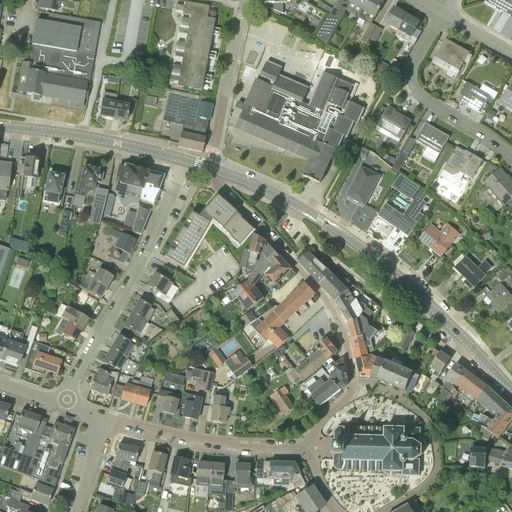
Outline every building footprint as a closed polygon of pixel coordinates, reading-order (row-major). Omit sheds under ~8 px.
[(65,0),(61,0),(39,0),(38,9),(57,12),(59,3),(64,4),(65,0)] [(282,5),(284,3),(286,3),(285,0),(264,0),(265,4),(270,4),(270,9),(286,15),(282,13),(282,5)] [(337,0),(332,9),(328,15),(334,18),(341,6),(344,0),(337,0)] [(352,0),(351,2),(363,9),(363,10),(368,0),(352,0)] [(368,0),(363,10),(363,9),(357,18),(370,25),(360,42),(366,45),(370,39),(376,27),(372,24),(385,2),(381,0),(368,0)] [(511,0),(486,0),(485,2),(510,17),(511,13),(511,0)] [(182,14),(190,16),(189,19),(182,18),(181,23),(188,24),(187,30),(180,28),(179,33),(186,35),(185,43),(177,42),(176,47),(184,48),(183,53),(175,52),(174,57),(182,58),(180,67),(173,65),(172,70),(180,72),(179,77),(171,76),(170,81),(178,82),(177,87),(201,91),(203,82),(210,84),(211,77),(204,75),(207,59),(214,60),(216,53),(209,52),(212,35),(219,37),(220,30),(213,28),(216,13),(215,13),(214,19),(207,18),(209,6),(185,2),(184,6),(176,5),(175,10),(183,11),(182,14)] [(316,8),(328,15),(332,9),(320,2),(316,8)] [(328,15),(315,38),(326,44),(346,9),(341,6),(334,18),(328,15)] [(386,23),(398,30),(399,30),(408,15),(395,8),(386,23)] [(32,45),(33,45),(94,57),(100,23),(49,14),(47,22),(36,20),(32,45)] [(399,30),(398,30),(395,36),(414,47),(422,33),(416,29),(420,22),(408,15),(399,30)] [(382,30),(376,27),(370,39),(375,42),(382,30)] [(446,39),(435,57),(459,71),(470,53),(469,53),(469,54),(446,40),(446,39)] [(33,45),(30,64),(88,75),(91,75),(94,57),(33,45)] [(88,75),(30,64),(23,62),(18,93),(33,96),(33,99),(33,100),(33,101),(34,102),(34,103),(36,103),(37,103),(38,102),(39,102),(39,101),(39,100),(40,97),(70,102),(69,107),(82,109),(84,99),(86,99),(88,88),(86,88),(88,75)] [(282,68),(267,62),(261,76),(266,79),(264,83),(256,80),(245,105),(250,107),(247,113),(244,112),(236,129),(309,161),(302,176),(320,184),(335,149),(338,150),(344,135),(348,137),(354,122),(358,124),(364,109),(346,101),(353,84),(324,71),(309,105),(302,102),(308,88),(279,75),(282,68)] [(339,62),(337,68),(346,71),(349,66),(339,62)] [(381,62),(377,68),(385,73),(389,66),(381,62)] [(377,68),(374,73),(385,80),(389,75),(385,73),(377,68)] [(480,90),(466,82),(459,95),(464,97),(461,101),(468,105),(467,106),(481,114),(491,97),(480,90)] [(99,116),(113,119),(115,103),(117,95),(103,93),(103,97),(99,116)] [(162,120),(172,123),(182,125),(182,126),(183,126),(181,133),(178,148),(201,153),(206,129),(211,105),(201,102),(201,101),(168,93),(162,120)] [(147,94),(145,104),(158,107),(160,96),(147,94)] [(115,103),(113,119),(126,122),(130,102),(123,101),(123,105),(115,103)] [(378,126),(401,139),(411,122),(388,108),(378,126)] [(496,113),(490,110),(486,117),(492,120),(496,113)] [(415,141),(440,155),(450,137),(425,123),(415,141)] [(443,171),(452,176),(458,175),(460,172),(472,179),(483,161),(472,155),(470,158),(464,155),(465,152),(457,148),(443,171)] [(361,150),(358,157),(364,160),(368,153),(361,150)] [(392,168),(399,171),(409,154),(402,150),(397,160),(393,166),(392,168)] [(26,157),(21,156),(16,190),(23,191),(24,184),(26,184),(27,178),(36,180),(39,161),(38,161),(38,158),(30,157),(30,160),(26,159),(26,157)] [(387,162),(393,166),(397,160),(390,157),(387,162)] [(0,199),(5,200),(7,191),(10,165),(0,164),(0,199)] [(497,170),(488,164),(485,170),(493,176),(497,170)] [(113,192),(123,209),(132,169),(119,166),(115,183),(114,183),(113,192)] [(100,183),(102,174),(97,173),(98,170),(89,168),(88,171),(83,170),(77,195),(74,194),(72,204),(82,207),(86,190),(92,192),(95,182),(100,183)] [(132,169),(123,209),(132,204),(138,205),(147,171),(132,168),(132,169)] [(362,168),(347,197),(365,205),(379,176),(362,168)] [(486,183),(505,205),(511,199),(511,183),(501,170),(486,183)] [(138,205),(138,207),(151,210),(164,178),(162,175),(147,171),(138,205)] [(57,205),(63,177),(56,176),(55,174),(52,173),(50,174),(49,174),(47,184),(45,186),(44,188),(45,190),(43,202),(57,205)] [(421,220),(418,218),(417,217),(427,203),(423,200),(427,194),(399,175),(394,186),(414,200),(403,216),(386,204),(379,214),(393,224),(392,224),(397,227),(400,224),(409,231),(416,222),(418,224),(421,220)] [(96,189),(87,223),(99,226),(101,215),(107,194),(107,191),(96,189)] [(107,194),(101,215),(110,216),(114,198),(113,195),(107,194)] [(190,213),(164,257),(183,268),(209,224),(202,219),(206,215),(241,246),(256,230),(216,196),(197,217),(190,213)] [(151,210),(138,207),(131,233),(140,236),(151,210)] [(63,211),(60,224),(67,225),(70,213),(63,211)] [(114,247),(129,254),(135,241),(112,230),(112,229),(107,226),(104,225),(100,234),(103,235),(108,238),(109,236),(117,240),(114,247)] [(459,235),(448,226),(441,235),(431,227),(421,239),(441,257),(459,235)] [(489,231),(482,234),(485,241),(491,238),(489,231)] [(272,248),(265,240),(261,238),(261,237),(260,237),(260,235),(257,233),(255,234),(247,269),(248,270),(254,272),(264,256),(272,248)] [(29,244),(20,241),(17,251),(26,254),(29,244)] [(92,243),(85,241),(83,248),(90,250),(92,243)] [(0,285),(13,251),(0,245),(0,285)] [(264,256),(254,272),(262,276),(264,274),(265,275),(271,269),(272,270),(276,265),(273,263),(279,257),(272,248),(264,256)] [(299,262),(319,285),(332,274),(309,253),(299,262)] [(271,269),(265,275),(275,285),(284,277),(291,270),(279,257),(273,263),(276,265),(272,270),(271,269)] [(478,270),(466,258),(456,269),(468,280),(465,283),(471,289),(474,286),(474,287),(485,276),(484,276),(491,268),(485,263),(478,270)] [(511,273),(507,268),(497,278),(502,283),(511,273)] [(88,271),(85,276),(106,288),(112,277),(99,270),(96,276),(88,271)] [(262,276),(254,272),(252,275),(248,282),(235,291),(233,288),(221,295),(223,299),(228,296),(232,302),(238,298),(254,286),(254,287),(262,276)] [(154,274),(147,287),(165,297),(172,285),(167,282),(168,282),(154,274)] [(319,285),(329,295),(341,284),(332,274),(319,285)] [(106,288),(85,276),(82,282),(89,287),(87,291),(100,299),(106,288)] [(50,293),(57,295),(58,296),(61,288),(59,288),(61,280),(54,278),(50,293)] [(329,295),(336,302),(344,294),(348,291),(354,286),(346,279),(341,284),(329,295)] [(70,284),(63,280),(61,288),(66,291),(70,284)] [(268,339),(277,349),(289,337),(279,327),(315,294),(306,284),(255,330),(266,342),(268,339)] [(511,302),(511,297),(500,284),(487,297),(496,307),(494,308),(499,314),(511,302)] [(254,286),(238,298),(248,311),(265,299),(264,298),(263,299),(254,287),(254,286)] [(336,302),(343,314),(353,309),(351,306),(352,305),(362,293),(354,286),(348,291),(344,294),(336,302)] [(348,322),(359,320),(372,300),(368,297),(362,293),(352,305),(351,306),(353,309),(343,314),(348,322)] [(348,322),(352,340),(363,337),(370,327),(382,308),(372,300),(359,320),(348,322)] [(139,301),(132,314),(147,323),(154,311),(149,308),(149,307),(139,301)] [(60,318),(62,319),(81,330),(88,320),(74,312),(74,311),(67,306),(60,318)] [(172,326),(178,321),(170,310),(163,315),(172,326)] [(0,360),(1,361),(11,331),(10,331),(11,330),(2,327),(0,333),(0,311),(0,312),(0,311),(0,360)] [(251,312),(238,321),(243,329),(257,320),(251,312)] [(147,323),(132,314),(124,326),(135,332),(140,335),(147,323)] [(62,319),(58,326),(64,330),(62,333),(62,334),(75,341),(81,330),(62,319)] [(352,340),(356,360),(368,357),(371,355),(374,352),(385,338),(378,333),(374,338),(373,337),(377,332),(370,327),(363,337),(352,340)] [(17,367),(23,352),(24,347),(17,344),(20,334),(11,331),(1,361),(17,367)] [(206,339),(212,349),(217,346),(214,341),(216,339),(213,334),(206,339)] [(191,335),(185,339),(188,344),(194,340),(191,335)] [(118,336),(111,349),(127,358),(134,346),(128,343),(129,343),(118,336)] [(410,341),(408,341),(402,338),(397,347),(402,350),(398,357),(401,359),(405,351),(410,341)] [(321,367),(322,368),(332,359),(331,358),(338,352),(327,339),(316,348),(318,351),(294,370),(294,371),(300,377),(303,381),(321,367)] [(33,342),(28,354),(23,369),(42,375),(44,371),(56,375),(55,375),(56,375),(61,362),(51,358),(51,357),(47,356),(50,348),(33,342)] [(127,358),(111,349),(104,362),(114,368),(115,367),(120,370),(127,358)] [(217,350),(216,349),(208,354),(218,368),(224,364),(226,363),(225,362),(217,350)] [(282,356),(277,350),(272,353),(278,360),(282,356)] [(451,360),(440,352),(430,367),(435,371),(432,375),(436,377),(425,392),(432,397),(440,385),(435,382),(451,360)] [(378,379),(379,379),(383,370),(387,371),(391,364),(390,363),(393,356),(386,353),(379,359),(372,375),(372,378),(378,378),(378,379)] [(360,377),(372,378),(372,375),(379,359),(371,355),(368,357),(356,360),(360,377)] [(245,358),(229,370),(235,379),(252,367),(245,358)] [(322,368),(332,380),(333,380),(341,391),(347,386),(347,385),(345,382),(348,380),(348,379),(344,358),(335,364),(332,359),(322,368)] [(140,363),(135,372),(141,375),(144,366),(140,363)] [(379,379),(393,386),(401,368),(391,364),(387,371),(383,370),(379,379)] [(456,385),(466,371),(456,364),(443,382),(446,383),(442,388),(444,389),(439,397),(443,401),(449,393),(453,388),(456,385)] [(208,392),(212,374),(192,368),(190,377),(202,380),(199,390),(208,392)] [(401,368),(393,386),(405,391),(413,374),(401,368)] [(112,396),(115,385),(118,374),(110,373),(109,375),(99,369),(94,377),(93,377),(92,383),(89,390),(107,396),(107,395),(112,396)] [(292,384),(300,377),(294,371),(287,377),(292,384)] [(476,400),(487,387),(466,371),(456,385),(459,387),(476,399),(476,400)] [(333,380),(332,380),(326,385),(322,379),(308,390),(312,396),(320,407),(341,391),(333,380)] [(121,400),(133,404),(137,389),(139,383),(138,382),(131,380),(129,387),(125,385),(124,387),(115,385),(112,396),(121,399),(121,400)] [(137,389),(133,404),(145,407),(147,401),(148,401),(148,399),(147,399),(149,392),(151,386),(139,383),(137,389)] [(501,412),(506,405),(487,387),(476,400),(477,399),(478,401),(487,409),(489,407),(491,404),(501,412)] [(177,401),(179,395),(159,390),(156,403),(164,405),(162,412),(174,415),(178,401),(177,401)] [(269,398),(273,405),(285,397),(280,390),(269,398)] [(200,405),(201,398),(194,397),(193,404),(186,402),(182,417),(196,421),(200,405)] [(229,410),(224,409),(225,398),(214,397),(210,422),(224,424),(226,416),(228,416),(229,410)] [(285,397),(273,405),(282,417),(294,409),(286,397),(285,397)] [(0,403),(0,420),(4,422),(9,407),(0,403)] [(511,422),(511,409),(506,405),(501,412),(491,404),(489,407),(498,414),(493,421),(483,415),(479,425),(479,426),(488,430),(487,430),(492,434),(499,439),(511,422)] [(29,433),(26,440),(27,440),(25,445),(22,454),(34,458),(41,436),(47,421),(21,411),(15,428),(29,433)] [(34,458),(22,454),(25,445),(17,442),(16,445),(14,451),(10,450),(4,447),(0,453),(0,466),(34,479),(54,487),(68,446),(74,430),(69,428),(68,425),(64,424),(61,425),(54,423),(49,439),(41,436),(34,458)] [(335,431),(334,466),(338,470),(403,472),(403,476),(419,476),(419,461),(418,458),(421,456),(422,446),(418,444),(420,442),(420,429),(339,428),(335,431)] [(119,445),(115,458),(123,460),(121,467),(128,470),(129,465),(134,466),(138,449),(119,445)] [(487,450),(486,461),(501,465),(500,466),(506,468),(511,469),(511,446),(506,453),(499,451),(487,450)] [(486,461),(487,450),(471,448),(470,468),(485,469),(485,468),(481,468),(481,461),(486,461)] [(161,473),(162,473),(166,456),(152,453),(148,470),(145,480),(159,483),(161,473)] [(128,470),(121,467),(123,460),(115,458),(113,464),(106,485),(120,490),(128,470)] [(187,479),(189,470),(185,469),(187,461),(174,458),(170,475),(168,485),(175,487),(177,477),(187,479)] [(263,472),(256,472),(256,479),(263,479),(273,480),(273,486),(288,486),(291,484),(294,489),(305,485),(294,463),(263,462),(263,472)] [(209,486),(211,464),(198,463),(197,469),(196,471),(197,471),(197,478),(203,478),(201,496),(188,495),(187,511),(196,511),(197,500),(199,500),(198,508),(205,508),(209,486)] [(223,466),(211,464),(209,486),(220,487),(220,492),(225,493),(227,481),(222,481),(222,474),(223,474),(223,472),(223,466)] [(234,482),(227,481),(226,493),(234,494),(234,487),(251,488),(251,480),(248,480),(249,466),(235,465),(234,482)] [(146,484),(138,482),(135,496),(143,498),(146,484)] [(6,498),(10,499),(19,502),(22,496),(47,506),(50,498),(52,491),(35,484),(32,492),(32,494),(20,490),(19,493),(9,489),(6,498)] [(315,511),(324,506),(312,487),(296,497),(292,492),(289,494),(288,493),(279,499),(279,498),(264,508),(262,506),(253,511),(315,511)] [(118,504),(125,505),(127,494),(124,493),(121,492),(118,504)] [(134,502),(135,496),(127,494),(124,493),(127,494),(125,505),(124,506),(132,509),(134,502)] [(16,511),(27,511),(25,511),(27,506),(19,503),(19,502),(10,499),(6,507),(17,511),(16,511)] [(422,511),(416,501),(396,511),(422,511)]
